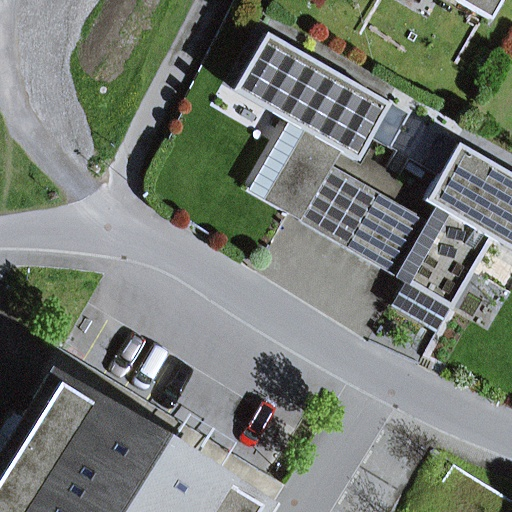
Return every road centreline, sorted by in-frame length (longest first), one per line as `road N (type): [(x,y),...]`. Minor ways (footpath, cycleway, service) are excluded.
road 1 (residential): [(511,439),(383,378),(179,255),(101,226)]
road 2 (track): [(9,0),(3,56),(10,94),(40,148),(87,195),(101,226)]
